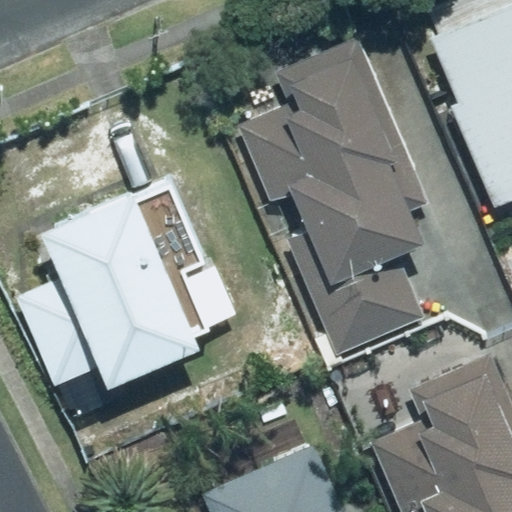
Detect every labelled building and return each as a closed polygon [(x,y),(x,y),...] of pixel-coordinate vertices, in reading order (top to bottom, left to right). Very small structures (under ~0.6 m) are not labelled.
[(485,335),(511,323),(511,0),(451,0),(420,13),(456,97),(446,102),(492,209),(477,216),(502,275),(453,295),(468,330),(480,325),(485,335)] [(380,150),(387,147),(338,37),(274,65),(289,99),(235,123),(267,196),(284,189),(302,230),(280,239),(328,347),(418,307),(391,247),(418,235),(380,150)] [(12,294),(51,377),(89,360),(97,377),(205,327),(175,261),(200,250),(169,183),(132,200),(124,183),(33,225),(56,274),(12,294)] [(504,390),(478,332),(382,375),(389,390),(365,401),(387,451),(373,457),(397,511),(511,511),(511,440),(492,395),(504,390)] [(341,511),(309,436),(199,483),(211,511),(341,511)]
